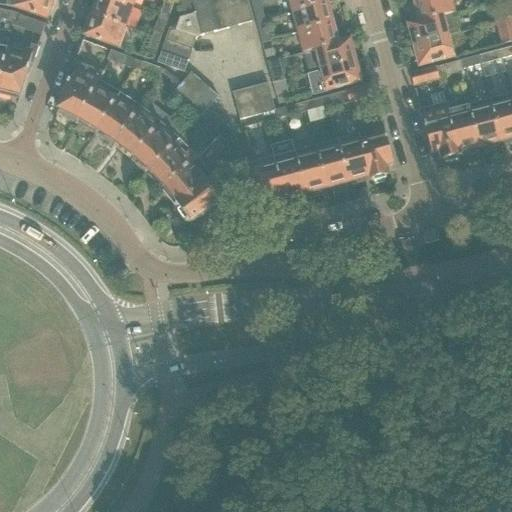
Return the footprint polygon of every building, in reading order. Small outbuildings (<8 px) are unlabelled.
[(55,0),(8,0),(6,7),(14,8),(48,21),(55,0)] [(111,0),(97,0),(92,17),(126,29),(134,8),(111,0)] [(111,0),(134,8),(137,0),(111,0)] [(164,0),(159,17),(167,21),(174,0),(164,0)] [(179,0),(184,18),(194,15),(201,36),(215,32),(206,1),(211,0),(179,0)] [(211,0),(206,1),(215,32),(227,29),(218,0),(211,0)] [(218,0),(227,29),(239,26),(231,0),(218,0)] [(231,0),(239,26),(251,22),(244,0),(231,0)] [(287,0),(291,12),(327,2),(325,0),(287,0)] [(409,9),(413,23),(413,24),(442,16),(442,17),(455,13),(451,0),(421,0),(413,2),(414,7),(409,9)] [(511,14),(508,0),(499,0),(504,20),(511,18),(511,14)] [(291,12),(296,33),(332,23),(327,2),(291,12)] [(260,5),(252,8),(256,21),(260,20),(264,19),(260,5)] [(1,10),(0,15),(0,19),(13,23),(16,24),(18,15),(9,12),(1,10)] [(407,25),(413,47),(448,37),(460,34),(455,13),(442,17),(442,16),(413,24),(413,23),(407,25)] [(13,23),(12,25),(41,36),(45,25),(18,15),(16,24),(13,23)] [(174,31),(196,39),(201,36),(194,15),(184,18),(178,20),(174,31)] [(126,29),(92,17),(84,36),(119,49),(126,29)] [(159,17),(151,38),(160,41),(167,21),(159,17)] [(511,38),(511,18),(504,20),(494,23),(500,44),(510,42),(509,39),(511,38)] [(296,33),(302,54),(315,51),(315,50),(343,43),(343,42),(339,28),(334,29),(332,23),(296,33)] [(266,24),(257,27),(258,30),(262,44),(270,42),(266,24)] [(164,40),(192,50),(196,39),(168,29),(164,40)] [(448,37),(413,47),(418,67),(455,57),(454,56),(453,56),(448,37)] [(151,38),(147,49),(156,52),(160,41),(151,38)] [(160,51),(188,61),(192,50),(164,40),(160,51)] [(302,54),(307,74),(355,62),(349,40),(343,42),(343,43),(315,50),(315,51),(302,54)] [(0,87),(8,49),(0,47),(0,87)] [(8,49),(0,87),(0,91),(1,92),(0,95),(11,98),(12,95),(20,97),(27,72),(29,73),(38,49),(31,47),(29,51),(23,49),(22,52),(8,49)] [(511,47),(499,51),(501,60),(511,57),(511,47)] [(273,49),(264,52),(267,64),(276,61),(273,49)] [(111,51),(107,61),(121,66),(125,56),(111,51)] [(160,51),(156,63),(184,73),(188,61),(160,51)] [(499,51),(478,57),(480,66),(501,60),(499,51)] [(125,56),(121,66),(139,73),(142,63),(125,56)] [(478,57),(461,61),(464,70),(480,66),(478,57)] [(267,64),(272,84),(285,80),(280,60),(276,61),(267,64)] [(461,61),(436,68),(439,80),(464,73),(464,70),(461,61)] [(75,123),(77,120),(102,72),(75,62),(66,86),(67,87),(58,111),(66,115),(65,117),(75,123)] [(355,62),(307,74),(313,96),(360,83),(355,62)] [(142,63),(139,73),(159,80),(166,71),(142,63)] [(410,75),(414,87),(439,80),(436,68),(410,75)] [(170,97),(173,93),(180,85),(166,71),(159,80),(158,82),(160,84),(157,86),(170,97)] [(173,93),(182,101),(200,82),(191,74),(183,82),(180,85),(173,93)] [(285,80),(272,84),(276,97),(289,94),(285,80)] [(98,81),(77,120),(86,125),(84,127),(94,133),(96,130),(97,131),(119,94),(120,93),(116,91),(111,88),(107,85),(102,83),(98,81)] [(182,101),(191,109),(209,90),(200,82),(182,101)] [(256,87),(263,114),(274,111),(267,84),(256,87)] [(375,97),(372,85),(346,92),(349,104),(375,97)] [(244,90),(251,117),(260,115),(263,114),(256,87),(244,90)] [(191,109),(201,117),(207,110),(218,98),(209,90),(191,109)] [(232,94),(239,120),(251,117),(244,90),(232,94)] [(346,92),(334,95),(337,107),(349,104),(346,92)] [(114,142),(115,143),(140,107),(134,102),(127,98),(120,93),(97,131),(105,136),(103,139),(112,145),(114,142)] [(511,100),(510,94),(489,100),(500,143),(509,140),(509,143),(511,142),(511,100)] [(334,95),(321,99),(323,108),(324,110),(337,107),(334,95)] [(321,99),(301,104),(304,113),(323,108),(321,99)] [(489,100),(468,106),(479,148),(487,146),(488,149),(499,146),(499,143),(500,143),(489,100)] [(301,104),(281,109),(283,118),(304,113),(301,104)] [(446,105),(445,106),(446,111),(459,157),(460,157),(459,153),(466,152),(467,155),(478,152),(477,149),(479,148),(468,106),(447,111),(446,105)] [(446,111),(445,106),(420,112),(431,154),(439,152),(442,161),(445,160),(446,164),(457,161),(456,158),(459,157),(446,111)] [(132,156),(161,123),(156,119),(140,107),(115,143),(123,148),(121,151),(130,158),(132,156)] [(263,114),(260,115),(262,123),(283,118),(281,109),(274,111),(263,114)] [(201,117),(206,122),(213,115),(207,110),(201,117)] [(260,115),(251,117),(239,120),(242,129),(262,123),(260,115)] [(225,139),(227,145),(235,144),(232,134),(220,122),(214,129),(225,139)] [(148,171),(149,171),(179,140),(173,134),(167,128),(161,123),(132,156),(140,163),(138,165),(146,173),(148,171)] [(371,132),(358,135),(370,181),(373,180),(374,183),(385,180),(384,177),(387,176),(385,167),(393,165),(382,123),(370,126),(371,132)] [(358,135),(337,141),(348,184),(350,183),(351,186),(363,183),(362,180),(369,178),(369,181),(370,181),(358,135)] [(313,138),(292,144),(294,152),(306,195),(307,194),(308,197),(319,194),(319,191),(327,189),(316,146),(315,146),(313,138)] [(179,141),(149,171),(156,178),(154,181),(161,189),(164,186),(164,187),(197,158),(179,140),(179,141)] [(337,141),(316,146),(327,189),(328,189),(329,192),(340,189),(340,186),(348,184),(337,141)] [(235,144),(227,145),(231,161),(239,159),(235,144)] [(294,152),(274,158),(285,200),(286,200),(287,203),(298,200),(297,197),(306,195),(294,152)] [(168,197),(174,205),(211,176),(197,158),(164,187),(171,195),(168,197)] [(285,200),(274,158),(251,164),(262,206),(265,205),(265,209),(277,206),(276,203),(285,200)] [(211,176),(174,205),(175,206),(178,204),(179,205),(177,208),(181,208),(181,209),(179,211),(186,220),(188,219),(189,220),(188,223),(191,223),(206,212),(208,215),(218,209),(216,206),(221,202),(223,205),(233,198),(225,188),(236,180),(226,167),(212,177),(211,176)] [(428,232),(422,233),(425,245),(439,241),(435,230),(428,232)]
